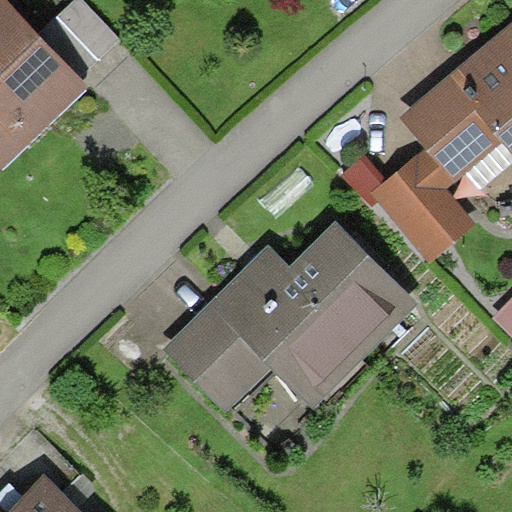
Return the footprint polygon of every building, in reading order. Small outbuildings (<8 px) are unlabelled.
[(0,0),(0,140),(75,70),(30,22),(9,0),(0,0)] [(54,0),(30,22),(75,70),(119,29),(91,0),(54,0)] [(511,27),(463,69),(501,115),(511,127),(511,27)] [(453,154),(501,115),(463,69),(457,61),(409,101),(453,154)] [(458,200),(412,148),(374,183),(420,234),(458,200)] [(283,262),(261,239),(163,333),(210,381),(258,334),(305,382),(401,289),(331,216),(283,262)] [(511,307),(502,317),(511,328),(511,307)] [(10,442),(45,476),(70,450),(35,417),(10,442)] [(0,511),(8,511),(45,476),(10,442),(0,452),(0,511)] [(81,511),(45,476),(8,511),(81,511)]
